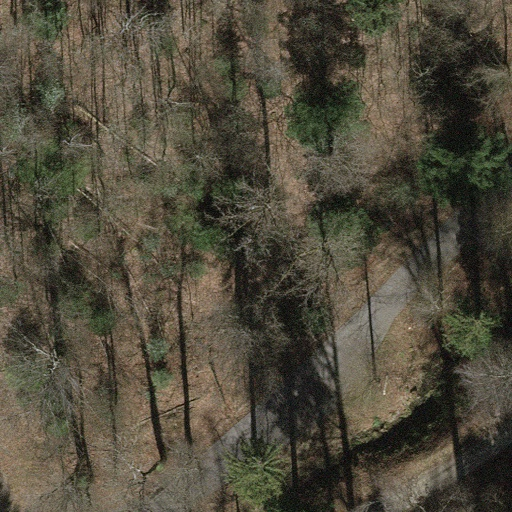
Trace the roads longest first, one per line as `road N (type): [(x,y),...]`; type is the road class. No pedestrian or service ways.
road 1 (track): [(160,511),(511,176)]
road 2 (track): [(381,511),(511,428)]
